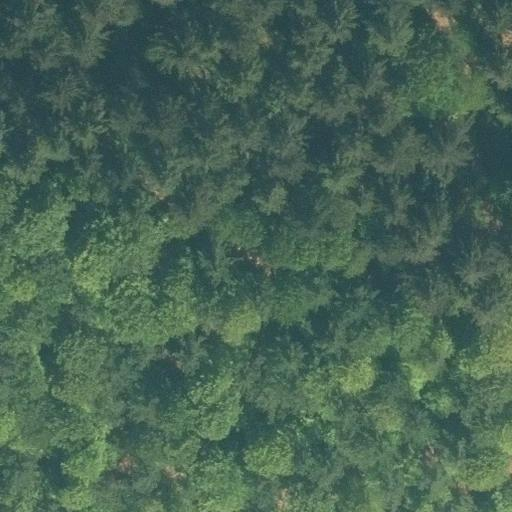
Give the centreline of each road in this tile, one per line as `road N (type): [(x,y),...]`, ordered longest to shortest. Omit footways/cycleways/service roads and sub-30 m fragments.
road 1 (track): [(511,300),(0,160)]
road 2 (track): [(511,298),(440,0)]
